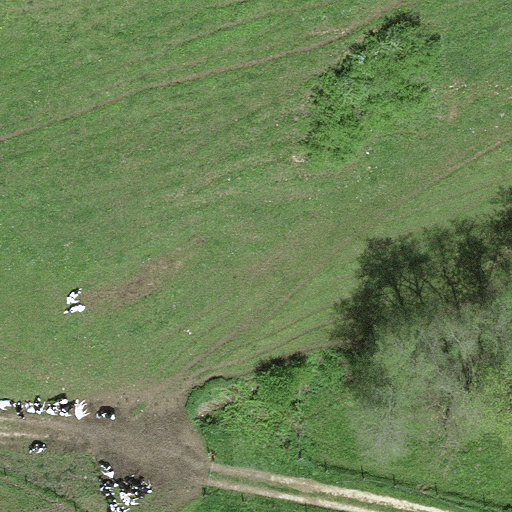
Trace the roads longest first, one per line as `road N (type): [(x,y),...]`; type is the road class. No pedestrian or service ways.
road 1 (track): [(133,444),(182,383),(390,205),(511,125)]
road 2 (track): [(398,511),(62,424),(0,423)]
